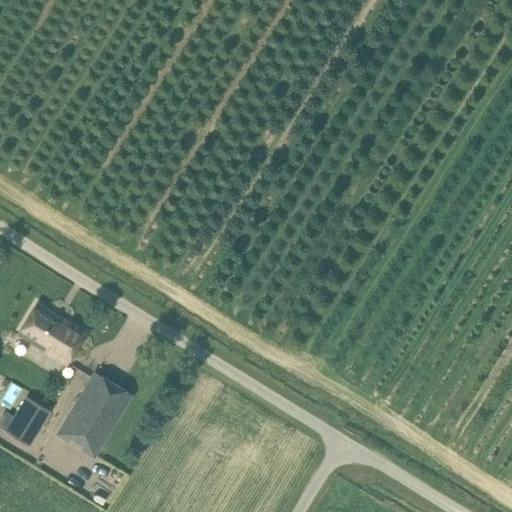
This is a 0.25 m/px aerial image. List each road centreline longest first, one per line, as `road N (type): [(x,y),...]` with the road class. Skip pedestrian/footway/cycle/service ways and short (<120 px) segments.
road 1 (unclassified): [(341,446),(31,240)]
road 2 (residential): [(448,511),(341,446)]
